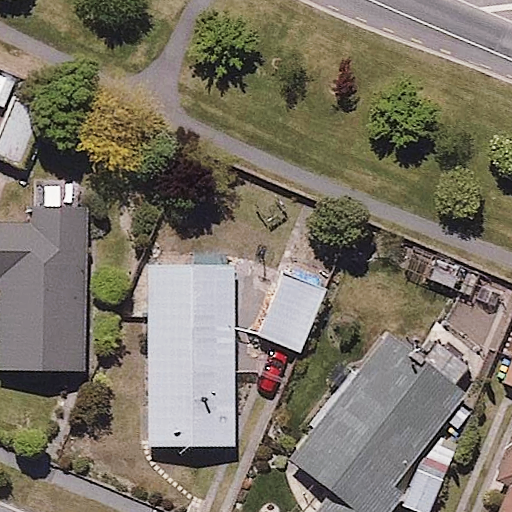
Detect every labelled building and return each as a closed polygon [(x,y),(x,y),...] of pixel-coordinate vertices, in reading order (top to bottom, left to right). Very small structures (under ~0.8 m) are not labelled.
[(0,105),(6,109),(0,122),(0,150),(20,160),(50,95),(0,72),(0,105)] [(0,362),(91,365),(97,177),(37,175),(37,195),(3,194),(2,208),(0,210),(0,266),(0,267),(0,280),(0,362)] [(231,249),(146,253),(155,462),(241,458),(231,249)] [(330,280),(283,261),(256,331),(303,349),(330,280)] [(390,511),(402,498),(420,511),(424,511),(468,458),(435,430),(469,388),(387,322),(285,446),(336,488),(317,511),(318,511),(390,511)] [(511,348),(501,376),(511,380),(511,348)] [(511,511),(511,443),(500,473),(505,474),(490,511),(511,511)]
